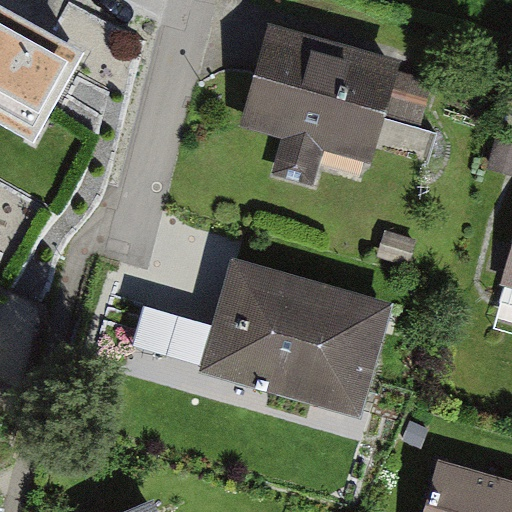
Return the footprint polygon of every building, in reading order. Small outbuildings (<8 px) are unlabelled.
[(74,54),(0,11),(0,128),(24,142),(74,54)] [(371,170),(387,119),(422,130),(434,90),(398,79),(402,67),(360,54),(272,27),(240,133),(286,147),(276,177),(312,188),(322,155),(371,170)] [(490,167),(511,173),(511,140),(500,137),(490,167)] [(379,258),(411,267),(419,241),(387,231),(379,258)] [(511,288),(511,242),(500,285),(511,288)] [(361,421),(395,304),(234,258),(200,375),(361,421)] [(511,511),(511,481),(441,460),(425,511),(511,511)] [(158,511),(153,497),(117,511),(158,511)]
